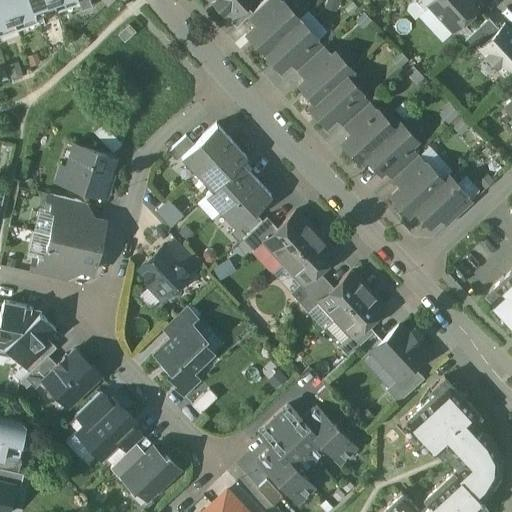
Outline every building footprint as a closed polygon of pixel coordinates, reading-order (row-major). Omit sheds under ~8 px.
[(6,0),(0,0),(0,32),(16,27),(6,0)] [(6,0),(16,27),(38,19),(37,15),(36,16),(30,0),(6,0)] [(53,0),(30,0),(36,16),(37,15),(57,8),(53,0)] [(53,0),(57,8),(78,1),(78,0),(53,0)] [(89,0),(78,0),(78,1),(82,11),(92,7),(89,0)] [(247,0),(210,0),(228,18),(244,4),(247,0)] [(265,0),(252,13),(248,17),(256,25),(282,1),(281,0),(265,0)] [(413,0),(414,0),(424,11),(430,5),(429,4),(433,0),(413,0)] [(480,6),(474,0),(433,0),(429,4),(430,5),(454,30),(480,6)] [(256,25),(247,33),(263,51),(299,19),(282,1),(256,25)] [(228,18),(228,19),(236,28),(248,17),(252,13),(244,4),(228,18)] [(488,18),(462,42),(472,54),(479,48),(499,29),(488,18)] [(299,19),(263,51),(280,69),(289,61),(315,36),(299,19)] [(129,24),(117,34),(124,42),(136,31),(129,24)] [(511,66),(511,31),(505,24),(499,29),(479,48),(503,74),(511,66)] [(315,36),(289,61),(297,69),(323,45),(315,36)] [(323,45),(297,69),(305,78),(331,54),(323,45)] [(351,69),(334,51),(331,54),(305,78),(299,84),(315,101),(345,74),(351,69)] [(345,74),(315,101),(309,106),(326,124),(335,116),(361,92),(345,74)] [(511,82),(502,92),(510,100),(511,98),(511,82)] [(361,92),(335,116),(343,125),(369,100),(361,92)] [(369,100),(343,125),(351,134),(377,109),(369,100)] [(393,126),(377,109),(351,134),(342,142),(359,160),(365,155),(364,154),(393,127),(393,126)] [(399,121),(393,126),(393,127),(364,154),(365,155),(380,172),(410,145),(416,139),(399,121)] [(231,140),(216,123),(194,144),(181,156),(196,172),(231,140)] [(122,144),(103,124),(94,132),(113,152),(122,144)] [(186,135),(168,151),(176,160),(181,156),(194,144),(186,135)] [(231,140),(196,172),(211,189),(241,162),(247,156),(231,140)] [(410,145),(383,169),(392,178),(418,153),(410,145)] [(114,158),(75,146),(69,167),(61,165),(56,181),(66,185),(67,185),(68,182),(103,194),(114,158)] [(418,153),(392,178),(400,187),(426,162),(418,153)] [(241,162),(211,189),(205,194),(221,210),(256,178),(241,162)] [(400,187),(391,195),(408,213),(414,208),(413,207),(442,180),(442,179),(426,162),(400,187)] [(442,180),(413,207),(414,208),(429,224),(438,216),(465,192),(448,174),(442,179),(442,180)] [(256,178),(221,210),(236,227),(254,211),(271,195),(256,178)] [(465,192),(438,216),(446,225),(473,201),(465,192)] [(53,194),(47,193),(43,208),(49,209),(53,194)] [(85,202),(53,194),(49,209),(55,211),(56,210),(82,215),(85,202)] [(168,199),(155,211),(170,227),(183,215),(168,199)] [(82,215),(56,210),(55,211),(50,235),(99,246),(104,221),(82,215)] [(277,228),(264,240),(264,241),(284,262),(316,232),(296,210),(277,228)] [(236,227),(230,233),(238,241),(261,220),(254,211),(236,227)] [(261,220),(243,238),(254,250),(264,241),(264,240),(277,228),(266,216),(261,220)] [(335,252),(316,232),(284,262),(302,282),(303,282),(317,270),(335,252)] [(99,246),(50,235),(47,245),(46,245),(46,247),(47,247),(44,259),(44,260),(71,266),(93,271),(99,246)] [(199,264),(174,237),(164,247),(189,273),(199,264)] [(164,247),(163,245),(139,267),(153,282),(147,287),(159,300),(189,273),(164,247)] [(38,257),(32,256),(28,271),(34,272),(38,257)] [(44,259),(38,257),(34,272),(67,280),(71,266),(44,260),(44,259)] [(317,270),(303,282),(302,282),(291,293),(299,302),(325,278),(317,270)] [(333,287),(319,300),(320,301),(336,318),(368,288),(352,270),(333,287)] [(511,270),(488,292),(511,318),(511,270)] [(325,278),(299,302),(308,312),(320,301),(319,300),(333,287),(325,278)] [(368,288),(336,318),(351,334),(352,335),(366,322),(384,305),(368,288)] [(37,312),(31,307),(4,301),(0,317),(0,344),(7,346),(5,354),(14,356),(20,362),(46,337),(55,328),(39,311),(37,312)] [(197,315),(187,304),(162,328),(171,337),(188,320),(190,322),(197,315)] [(190,322),(188,320),(171,337),(154,352),(170,368),(166,372),(177,383),(178,384),(192,371),(212,352),(202,341),(205,338),(190,322)] [(366,322),(352,335),(351,334),(339,346),(348,356),(374,331),(366,322)] [(409,332),(407,334),(398,325),(373,349),(398,377),(412,365),(424,353),(416,344),(418,342),(409,332)] [(46,337),(20,362),(29,372),(48,355),(56,347),(46,337)] [(99,375),(75,349),(66,357),(64,356),(56,363),(55,364),(57,366),(43,379),(44,380),(68,405),(99,375)] [(56,363),(48,355),(29,372),(25,376),(35,387),(44,380),(43,379),(57,366),(55,364),(56,363)] [(398,377),(386,389),(398,402),(424,378),(412,365),(398,377)] [(201,380),(192,371),(178,384),(177,383),(174,386),(183,396),(201,380)] [(419,511),(401,491),(378,511),(479,511),(486,506),(479,498),(484,492),(487,487),(488,488),(491,482),(493,476),(494,469),(488,462),(494,456),(492,448),(490,443),(487,438),(486,439),(480,431),(474,436),(467,428),(480,415),(444,376),(431,388),(434,391),(400,423),(418,442),(423,438),(440,457),(445,453),(450,459),(457,466),(452,470),(422,498),(427,503),(419,511)] [(341,403),(325,385),(316,393),(333,411),(341,403)] [(217,397),(209,389),(194,405),(202,413),(217,397)] [(100,390),(74,415),(83,424),(109,400),(100,390)] [(83,424),(77,431),(102,457),(117,442),(134,426),(137,423),(112,397),(109,400),(83,424)] [(316,405),(302,418),(288,404),(274,418),(312,458),(326,446),(339,460),(355,446),(316,405)] [(19,418),(0,413),(0,455),(17,459),(17,458),(25,424),(19,418)] [(312,458),(274,418),(259,432),(273,446),(259,459),(297,500),(313,486),(299,471),(312,458)] [(134,426),(117,442),(126,452),(136,442),(143,435),(134,426)] [(126,452),(120,457),(130,467),(145,452),(136,442),(126,452)] [(164,457),(152,445),(145,452),(130,467),(122,475),(134,488),(138,485),(149,496),(179,468),(166,455),(164,457)] [(17,459),(0,455),(0,468),(19,472),(22,459),(17,458),(17,459)] [(120,457),(110,467),(120,477),(122,475),(130,467),(120,457)] [(19,472),(0,468),(0,481),(13,484),(12,487),(20,489),(24,474),(19,472)] [(282,497),(266,480),(257,488),(274,505),(282,497)] [(0,481),(0,511),(6,511),(12,487),(13,484),(0,481)] [(247,511),(227,490),(203,511),(247,511)]
